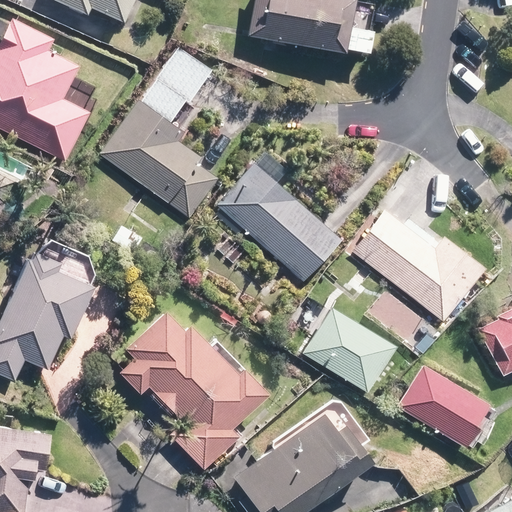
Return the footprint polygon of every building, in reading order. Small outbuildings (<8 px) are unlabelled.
[(54,0),(87,14),(90,8),(123,22),(132,0),(54,0)] [(360,0),(253,0),(248,32),(371,54),(376,30),(356,26),(360,0)] [(0,127),(64,159),(89,108),(64,95),(80,64),(47,47),(53,35),(12,15),(0,39),(0,127)] [(210,67),(176,43),(98,153),(189,218),(217,178),(195,162),(201,154),(175,135),(182,125),(170,117),(185,97),(188,99),(210,67)] [(338,239),(260,166),(221,207),(300,280),(338,239)] [(386,208),(353,249),(441,320),(484,267),(437,230),(427,242),(386,208)] [(121,269),(143,237),(122,223),(100,255),(121,269)] [(62,259),(31,246),(0,320),(0,372),(13,378),(23,354),(46,364),(62,326),(74,332),(93,285),(57,271),(62,259)] [(511,303),(473,325),(500,375),(511,367),(511,303)] [(392,342),(327,304),(300,351),(365,389),(392,342)] [(265,390),(214,336),(205,344),(169,306),(123,349),(132,358),(117,372),(140,396),(151,386),(182,418),(167,432),(201,469),(240,432),(231,423),(265,390)] [(487,400),(421,363),(397,405),(463,443),(487,400)] [(369,433),(338,395),(237,476),(252,496),(243,503),(249,511),(307,511),(373,459),(359,441),(369,433)] [(53,429),(0,424),(0,511),(7,511),(22,511),(25,482),(33,483),(35,462),(50,464),(53,429)] [(511,511),(511,497),(481,511),(511,511)]
